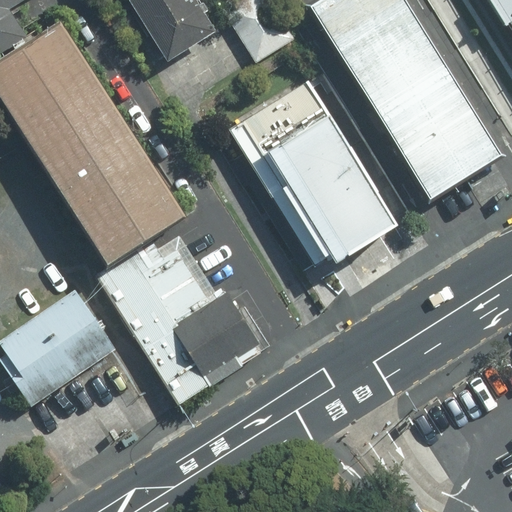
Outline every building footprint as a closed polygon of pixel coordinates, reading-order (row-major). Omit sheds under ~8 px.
[(0,0),(0,51),(21,39),(4,11),(21,0),(0,0)] [(155,0),(118,0),(129,16),(155,0)] [(209,36),(187,0),(155,0),(129,16),(160,66),(209,36)] [(264,0),(257,0),(225,19),(252,65),(289,42),(264,0)] [(509,160),(407,0),(325,0),(303,14),(428,211),(509,160)] [(511,0),(478,0),(511,53),(511,0)] [(191,216),(65,20),(0,61),(0,87),(114,265),(154,239),(191,216)] [(398,237),(307,89),(238,132),(329,279),(398,237)] [(182,402),(271,345),(245,305),(241,308),(230,290),(221,296),(182,235),(160,249),(154,239),(114,265),(99,273),(182,402)] [(0,366),(25,403),(109,345),(68,286),(0,332),(0,366)]
